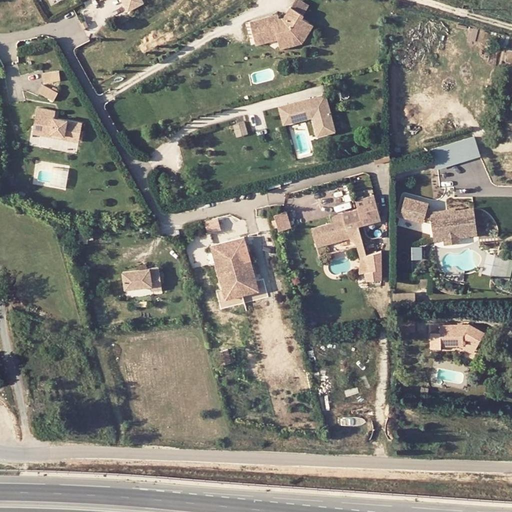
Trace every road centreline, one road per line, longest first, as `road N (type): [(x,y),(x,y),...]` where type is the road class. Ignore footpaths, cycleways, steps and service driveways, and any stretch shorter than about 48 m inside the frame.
road 1 (unclassified): [(511,467),(0,453)]
road 2 (residential): [(0,37),(59,35),(168,218),(282,191)]
road 3 (trunk): [(249,511),(0,493)]
